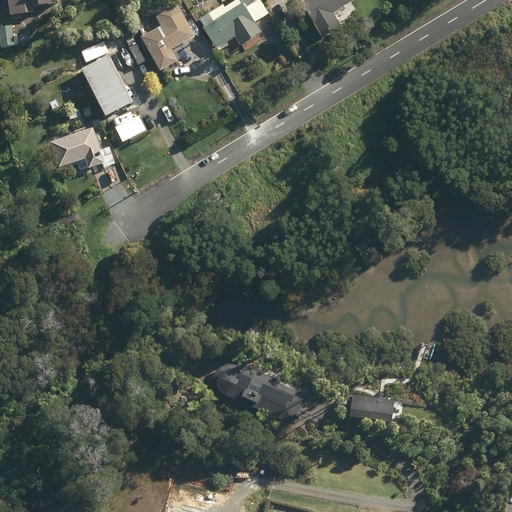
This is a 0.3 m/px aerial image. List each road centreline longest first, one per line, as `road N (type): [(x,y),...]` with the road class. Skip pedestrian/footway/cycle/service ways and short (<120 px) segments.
road 1 (residential): [(133,214),(484,0)]
road 2 (residential): [(453,511),(250,472)]
